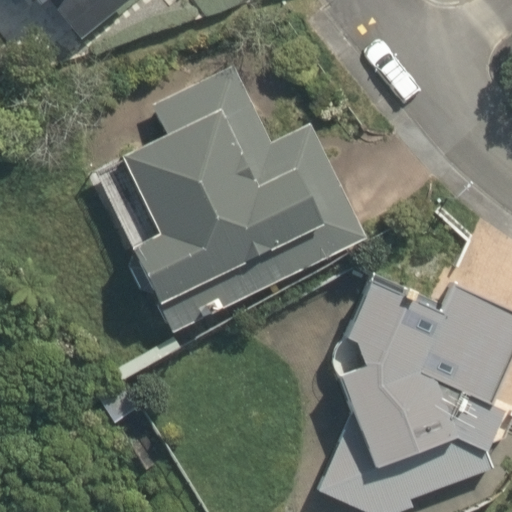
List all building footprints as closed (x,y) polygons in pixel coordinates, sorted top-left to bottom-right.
[(26,0),(28,1),(28,0),(50,0),(79,36),(124,0),(26,0)] [(127,247),(168,331),(363,237),(308,123),(268,142),(231,65),(150,104),(165,134),(117,157),(154,234),(127,247)] [(303,490),(347,511),(399,511),(401,511),(397,498),(481,469),(477,453),(496,410),(490,407),(511,354),(511,313),(446,285),(443,310),(361,282),(316,377),(333,382),(341,411),(303,490)] [(118,379),(176,347),(171,338),(113,370),(118,379)] [(128,384),(94,402),(107,427),(141,410),(128,384)]
